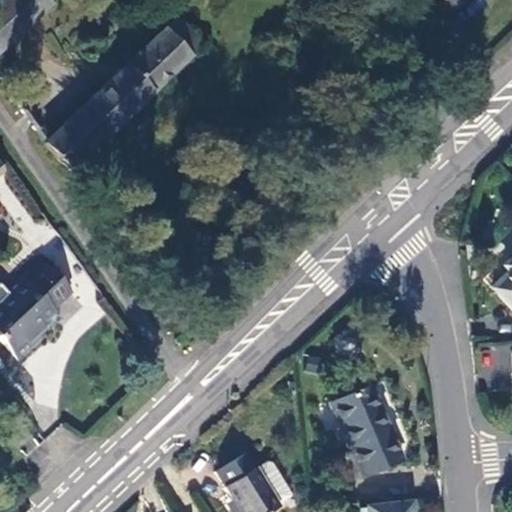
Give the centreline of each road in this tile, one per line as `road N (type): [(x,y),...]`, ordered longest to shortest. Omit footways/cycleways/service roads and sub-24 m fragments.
road 1 (unclassified): [(194,396),(0,125)]
road 2 (residential): [(379,218),(442,319),(462,466)]
road 3 (secondary): [(379,218),(194,396)]
road 4 (unclassified): [(439,162),(420,134),(392,0)]
road 5 (secondary): [(194,396),(71,511)]
